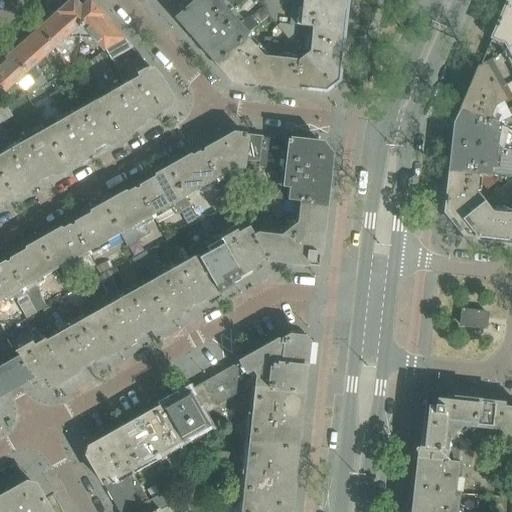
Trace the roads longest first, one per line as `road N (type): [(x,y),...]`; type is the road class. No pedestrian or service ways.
road 1 (residential): [(361,298),(280,293),(38,428)]
road 2 (residential): [(0,235),(192,126),(208,106)]
road 3 (residential): [(208,106),(383,125)]
road 4 (tertiary): [(354,357),(339,511)]
road 5 (tertiary): [(364,511),(382,360)]
road 6 (tertiary): [(409,128),(462,0)]
road 7 (residential): [(122,0),(199,84),(208,106)]
road 8 (tertiary): [(435,0),(383,125)]
road 9 (tertiary): [(383,125),(365,257)]
road 10 (tertiary): [(393,259),(409,128)]
road 11 (residential): [(382,360),(511,373)]
